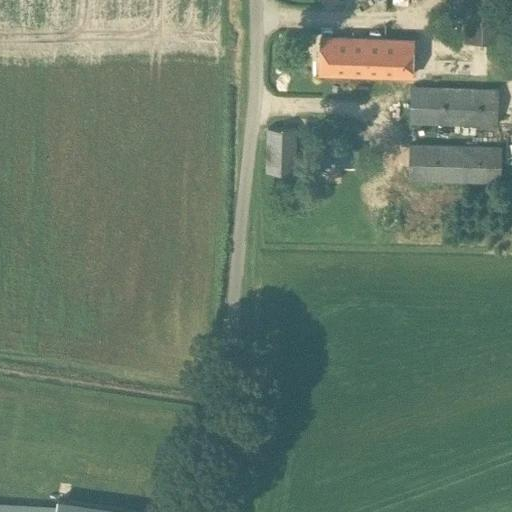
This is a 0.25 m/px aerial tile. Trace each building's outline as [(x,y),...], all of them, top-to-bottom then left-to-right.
[(464,0),(463,41),(501,43),(502,0),(464,0)] [(322,73),(411,75),(413,40),(323,36),(322,73)] [(412,123),(498,124),(500,88),(412,85),(412,123)] [(266,172),(296,172),(297,129),(267,127),(266,172)] [(411,181),(502,183),(503,145),(411,142),(411,181)] [(358,148),(316,147),(316,163),(357,164),(358,148)] [(0,503),(0,511),(144,511),(69,501),(57,500),(57,504),(57,507),(0,503)]
